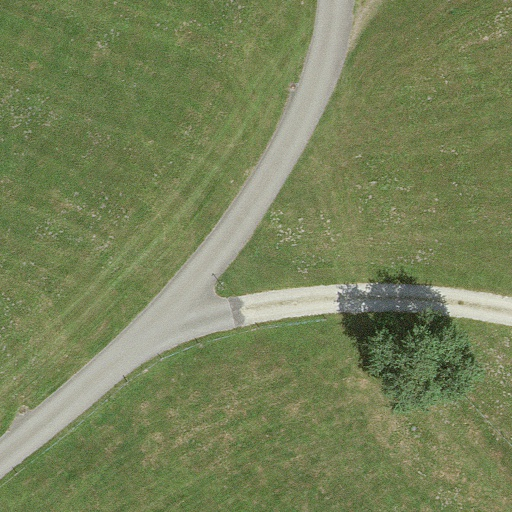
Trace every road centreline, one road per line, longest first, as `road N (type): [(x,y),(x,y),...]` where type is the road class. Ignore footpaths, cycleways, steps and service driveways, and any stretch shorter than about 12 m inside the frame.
road 1 (track): [(148,339),(252,219),(319,95),(336,0)]
road 2 (track): [(148,339),(328,310),(511,321)]
road 3 (track): [(0,458),(148,339)]
